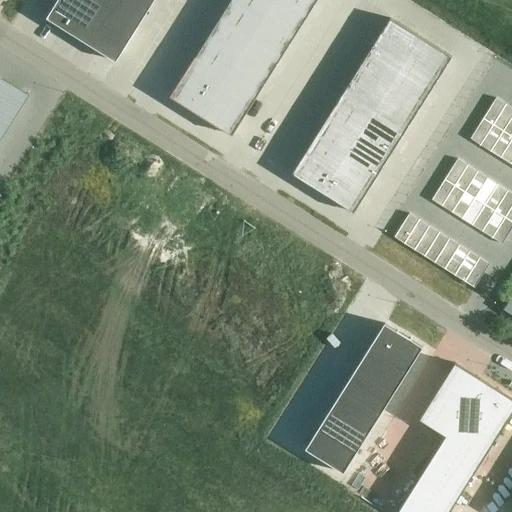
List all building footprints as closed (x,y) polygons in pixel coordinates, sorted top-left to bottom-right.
[(58,0),(47,19),(116,62),(155,0),(58,0)] [(232,0),(171,97),(232,136),(318,0),(232,0)] [(451,57),(390,18),(292,174),(354,211),(451,57)] [(0,139),(24,102),(0,87),(0,139)] [(511,108),(496,99),(471,139),(511,165),(511,108)] [(511,194),(458,160),(432,200),(502,244),(511,228),(511,194)] [(409,214),(394,238),(459,278),(474,288),(489,265),(409,214)] [(385,324),(306,450),(344,474),(423,348),(385,324)] [(449,511),(511,413),(511,398),(455,363),(419,420),(446,436),(398,511),(449,511)]
